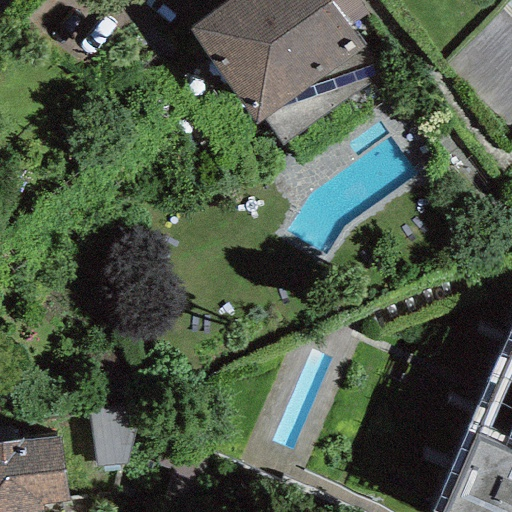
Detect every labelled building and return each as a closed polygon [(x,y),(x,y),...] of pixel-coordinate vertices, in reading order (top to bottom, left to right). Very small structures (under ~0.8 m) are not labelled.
[(348,26),(329,0),(226,0),(188,27),(256,124),(264,119),(281,144),(381,75),(348,26)] [(370,12),(360,0),(329,0),(348,26),(370,12)] [(511,511),(511,324),(429,511),(511,511)] [(141,401),(87,408),(94,467),(127,463),(141,401)] [(62,436),(0,443),(0,511),(43,511),(42,502),(69,499),(62,436)] [(188,511),(208,458),(164,443),(157,464),(174,470),(160,510),(166,511),(188,511)]
